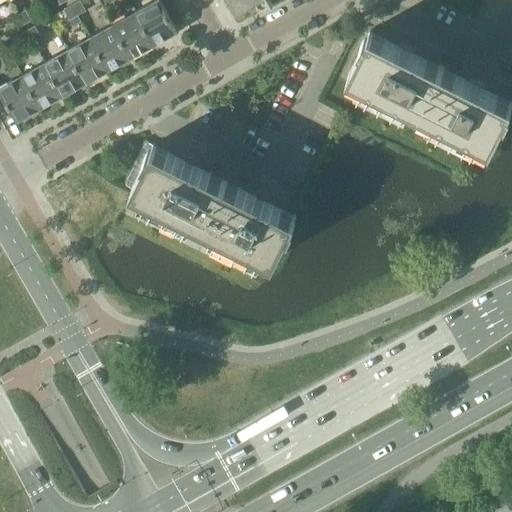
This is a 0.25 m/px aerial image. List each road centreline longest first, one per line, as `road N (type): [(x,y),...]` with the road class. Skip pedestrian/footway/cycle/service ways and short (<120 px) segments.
road 1 (secondary): [(511,305),(163,502)]
road 2 (secondary): [(163,502),(0,219)]
road 3 (secondary): [(263,511),(511,374)]
road 4 (residential): [(0,184),(228,56)]
